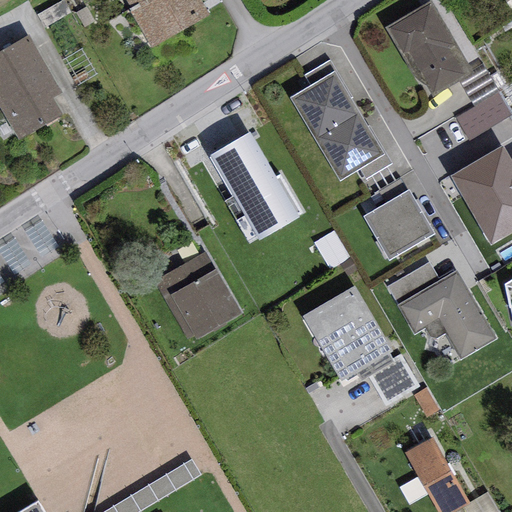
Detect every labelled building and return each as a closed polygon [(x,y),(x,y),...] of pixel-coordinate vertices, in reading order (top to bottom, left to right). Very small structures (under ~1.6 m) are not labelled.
[(124,0),(131,11),(128,12),(150,50),(209,16),(199,0),(124,0)] [(430,7),(389,31),(404,56),(408,53),(433,95),(464,77),(448,51),(454,47),(430,7)] [(29,38),(0,54),(0,109),(19,144),(62,120),(52,102),(62,97),(29,38)] [(333,72),(288,100),(314,142),(359,115),(333,72)] [(511,115),(499,93),(456,119),(470,142),(511,116),(511,115)] [(384,158),(359,115),(314,142),(338,184),(384,158)] [(249,133),(205,158),(226,195),(221,198),(251,248),(306,216),(283,175),(276,179),(249,133)] [(511,235),(511,165),(502,149),(450,180),(490,248),(511,235)] [(407,193),(362,220),(389,264),(434,236),(407,193)] [(58,248),(41,222),(25,232),(41,258),(58,248)] [(31,266),(14,240),(0,248),(0,254),(14,276),(31,266)] [(204,253),(154,282),(188,340),(193,338),(196,343),(241,316),(204,253)] [(386,288),(398,307),(440,282),(429,263),(386,288)] [(440,282),(398,307),(415,335),(424,331),(430,339),(436,340),(445,335),(461,362),(495,341),(457,272),(440,282)] [(355,289),(303,319),(341,384),(393,354),(355,289)] [(433,440),(405,454),(422,489),(437,511),(459,511),(470,506),(451,476),(433,440)] [(191,462),(92,511),(145,511),(202,483),(191,462)]
